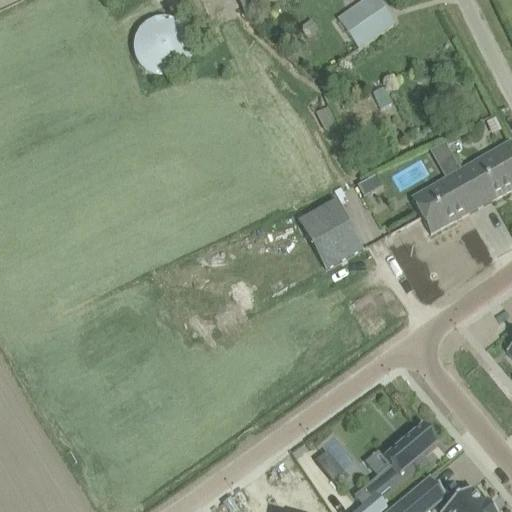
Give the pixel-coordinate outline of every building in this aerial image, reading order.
[(237,0),(245,16),(280,0),(237,0)] [(361,28),(349,37),(359,52),(394,27),(374,0),(369,0),(350,14),(361,28)] [(511,0),(498,0),(511,42),(511,0)] [(147,24),(144,26),(141,28),(139,31),(137,33),(135,37),(134,40),(133,43),(133,46),(133,49),(133,52),(133,55),(134,59),(135,62),(137,65),(138,67),(140,70),(142,72),(145,74),(147,76),(151,78),(154,79),(159,80),(163,80),(166,80),(170,79),(173,78),(176,77),(181,75),(184,72),(186,70),(188,68),(190,65),(191,62),(192,60),(193,57),(193,53),(194,50),(194,46),(193,42),(192,39),(190,35),(188,33),(186,30),(183,27),(180,25),(177,23),(174,21),(169,20),(167,19),(164,19),(160,19),(157,20),(154,20),(150,22),(147,24)] [(326,106),(315,111),(324,131),(336,125),(326,106)] [(461,172),(480,210),(511,192),(511,147),(510,144),(492,153),(461,172)] [(430,237),(480,210),(461,172),(412,201),(421,219),(430,237)] [(369,182),(356,189),(363,201),(376,194),(369,182)] [(336,204),(298,225),(325,273),(363,252),(336,204)] [(376,479),(353,499),(362,509),(358,511),(384,511),(386,511),(381,504),(429,463),(428,462),(426,463),(423,459),(438,447),(422,428),(383,460),(389,467),(389,468),(390,469),(387,471),(387,470),(376,479)] [(441,448),(449,459),(465,447),(457,436),(441,448)] [(322,457),(315,464),(336,489),(337,489),(333,485),(324,475),(320,470),(327,464),(322,459),(323,458),(323,457),(322,457)] [(429,479),(388,511),(432,511),(446,500),(429,479)] [(470,491),(445,511),(492,511),(486,504),(483,506),(470,491)] [(267,510),(263,511),(311,511),(301,497),(293,502),(288,495),(284,498),(280,493),(264,504),(267,510)]
